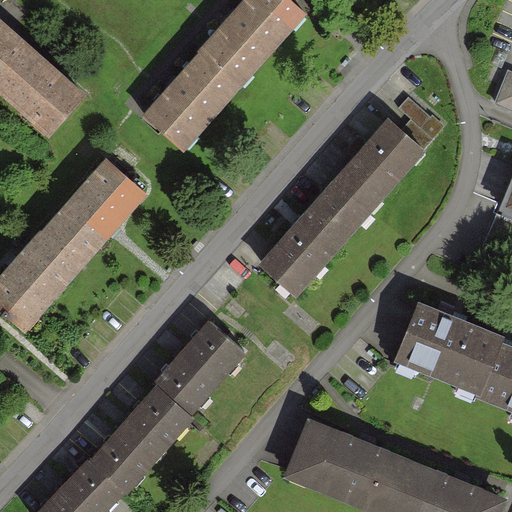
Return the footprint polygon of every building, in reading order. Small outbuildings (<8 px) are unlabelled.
[(246,78),(302,14),(286,0),(242,0),(205,42),(246,78)] [(0,25),(0,89),(50,132),(82,96),(0,25)] [(189,142),(246,78),(205,42),(148,106),(189,142)] [(407,98),(335,180),(371,211),(443,129),(407,98)] [(86,255),(148,184),(111,152),(49,222),(86,255)] [(511,179),(499,213),(511,218),(511,179)] [(335,180),(264,262),(300,293),(371,211),(335,180)] [(0,304),(24,326),(86,255),(49,222),(0,277),(0,304)] [(505,328),(420,294),(396,353),(482,387),(503,333),(505,328)] [(158,373),(161,376),(195,406),(250,344),(213,311),(158,373)] [(511,336),(503,333),(482,387),(480,392),(511,404),(511,336)] [(94,452),(126,480),(131,484),(198,409),(195,406),(161,376),(94,452)] [(408,448),(310,409),(287,466),(385,506),(408,448)] [(496,511),(507,488),(408,448),(385,506),(400,511),(496,511)] [(92,450),(36,511),(98,511),(126,480),(94,452),(92,450)]
